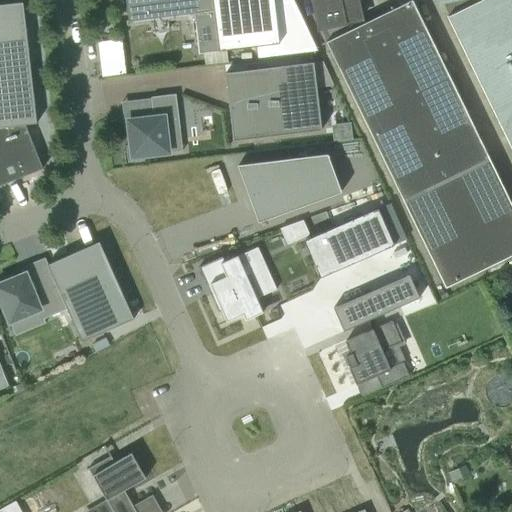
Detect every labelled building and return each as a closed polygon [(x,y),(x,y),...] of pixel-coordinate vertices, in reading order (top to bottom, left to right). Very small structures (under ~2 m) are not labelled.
[(124,0),(128,22),(185,15),(186,23),(194,22),(198,54),(227,51),(224,29),(218,30),(214,0),(124,0)] [(319,29),(321,28),(328,42),(325,43),(445,288),(511,255),(511,207),(413,3),(361,27),(358,20),(360,20),(356,0),(319,0),(313,2),(319,29)] [(446,17),(511,149),(511,148),(511,0),(438,0),(439,2),(442,2),(448,16),(446,17)] [(25,125),(36,124),(36,123),(35,123),(24,23),(0,25),(0,186),(42,169),(25,125)] [(225,74),(233,141),(321,131),(313,63),(225,74)] [(127,147),(128,162),(143,160),(143,156),(168,153),(182,152),(179,128),(175,95),(150,98),(152,113),(147,114),(147,119),(127,121),(130,147),(127,147)] [(327,155),(237,166),(258,223),(340,193),(327,155)] [(377,209),(303,242),(319,278),(393,246),(377,209)] [(302,220),(280,229),(287,245),(309,235),(302,220)] [(133,320),(99,242),(48,265),(64,299),(84,341),(133,320)] [(261,271),(252,251),(220,265),(226,278),(210,286),(213,294),(210,296),(218,313),(221,312),(226,323),(243,316),(245,322),(262,314),(246,278),(261,271)] [(64,299),(48,265),(45,258),(27,266),(30,273),(13,281),(11,277),(0,282),(0,299),(1,299),(12,323),(64,299)] [(408,275),(333,308),(343,332),(418,299),(408,275)] [(401,343),(391,321),(372,330),(345,342),(350,355),(345,358),(347,363),(349,368),(348,368),(355,385),(376,376),(381,389),(409,377),(402,363),(389,368),(382,351),(401,343)] [(105,339),(92,346),(95,352),(108,345),(105,339)] [(407,393),(430,383),(435,394),(457,384),(447,362),(402,382),(407,393)] [(0,389),(8,386),(0,365),(0,389)] [(135,511),(124,491),(145,479),(131,454),(114,463),(110,456),(88,469),(112,511),(135,511)] [(464,467),(448,474),(453,485),(469,478),(464,467)] [(15,501),(0,509),(0,511),(13,511),(19,509),(15,501)]
